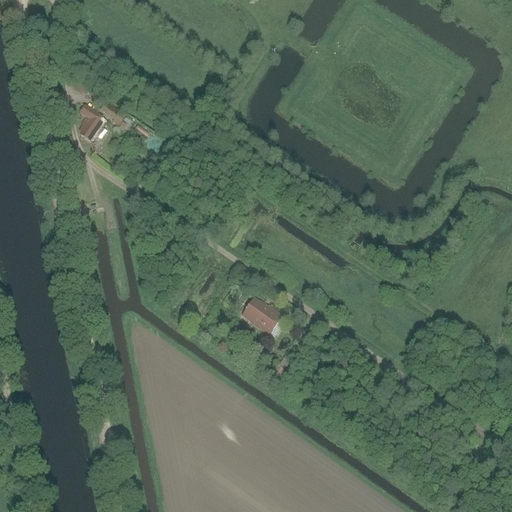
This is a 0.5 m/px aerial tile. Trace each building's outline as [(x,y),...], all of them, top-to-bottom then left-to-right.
[(106,103),(100,112),(113,122),(112,123),(118,128),(126,117),(106,103)] [(84,126),(80,132),(83,134),(81,137),(91,144),(106,123),(102,121),(103,119),(85,107),(80,114),(87,118),(83,124),(84,126)] [(269,337),(282,317),(270,309),(269,309),(260,303),(260,304),(255,301),(243,317),(251,323),(251,324),(269,337)] [(254,363),(262,352),(249,342),(241,354),(254,363)] [(291,364),(284,359),(271,377),(278,382),(291,364)]
